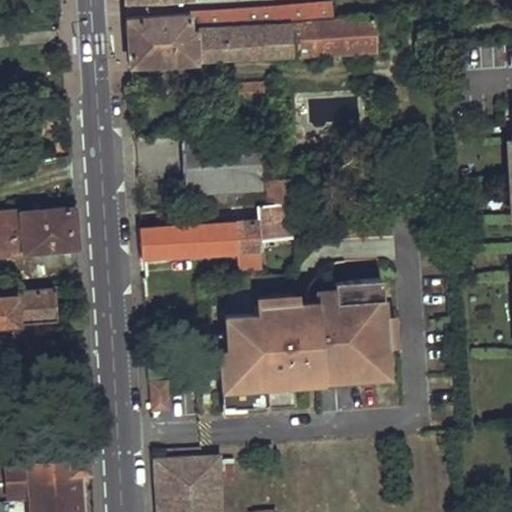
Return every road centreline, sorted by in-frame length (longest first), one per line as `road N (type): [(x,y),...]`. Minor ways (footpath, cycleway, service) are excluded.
road 1 (tertiary): [(120,511),(90,0)]
road 2 (unknown): [(115,433),(411,415),(420,389),(412,222)]
